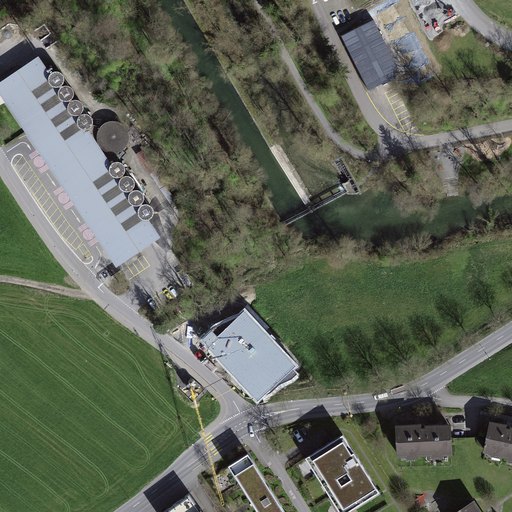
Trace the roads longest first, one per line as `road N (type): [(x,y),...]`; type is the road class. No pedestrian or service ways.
road 1 (residential): [(0,156),(38,221),(89,280),(206,374),(248,421)]
road 2 (tertiary): [(248,421),(394,397),(420,385)]
road 3 (tertiary): [(125,511),(248,421)]
